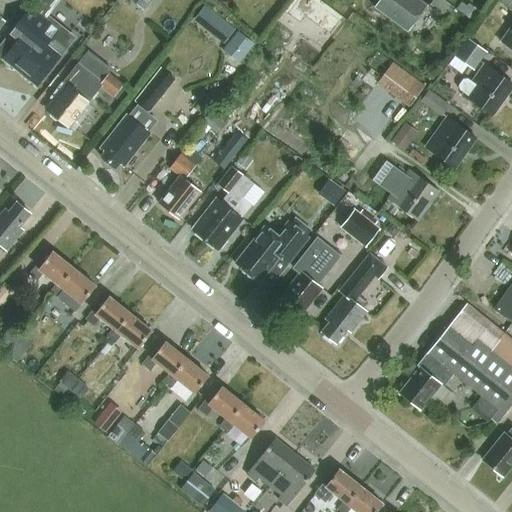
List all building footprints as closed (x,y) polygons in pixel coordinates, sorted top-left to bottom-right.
[(36,86),(60,56),(75,38),(46,15),(58,0),(38,0),(10,36),(18,42),(3,60),(36,86)] [(155,0),(131,0),(146,12),(155,0)] [(426,6),(417,0),(380,0),(375,8),(407,32),(426,6)] [(444,0),(432,0),(430,4),(442,13),(449,4),(444,0)] [(511,0),(498,0),(511,10),(511,0)] [(462,13),(472,20),(478,11),(468,4),(462,13)] [(204,22),(212,11),(205,5),(197,16),(204,22)] [(511,25),(500,42),(511,50),(511,25)] [(239,32),(224,50),(241,64),(256,45),(239,32)] [(474,70),(487,51),(466,36),(452,55),(474,70)] [(47,111),(69,128),(99,89),(112,99),(114,97),(100,86),(103,82),(78,63),(63,82),(68,85),(47,111)] [(378,84),(409,107),(425,86),(393,63),(378,84)] [(460,89),(464,92),(463,94),(492,116),(511,88),(511,85),(484,65),(472,81),(468,78),(464,79),(459,85),(460,89)] [(150,112),(175,79),(159,66),(134,99),(137,102),(147,110),(150,112)] [(103,82),(100,86),(114,97),(123,85),(109,74),(103,82)] [(420,101),(441,116),(449,104),(427,90),(420,101)] [(193,106),(201,113),(209,102),(201,96),(193,106)] [(217,134),(226,123),(210,110),(201,121),(217,134)] [(149,134),(127,115),(101,148),(105,151),(101,157),(115,169),(119,163),(124,167),(149,134)] [(447,117),(445,119),(425,147),(455,168),(476,139),(447,117)] [(417,132),(404,122),(391,140),(404,150),(417,132)] [(214,160),(225,169),(248,139),(237,131),(214,160)] [(200,157),(186,146),(170,167),(180,175),(158,203),(178,218),(192,201),(193,202),(201,192),(185,179),(195,166),(194,166),(200,157)] [(412,148),(408,153),(417,160),(421,155),(412,148)] [(233,162),(244,171),(253,161),(241,152),(233,162)] [(393,165),(379,185),(392,194),(388,200),(417,221),(438,191),(409,170),(406,175),(393,165)] [(217,249),(241,219),(252,205),(241,197),(252,183),(230,166),(216,184),(226,193),(219,202),(217,200),(194,230),(217,249)] [(329,178),(321,189),(338,201),(346,191),(329,178)] [(26,226),(23,224),(30,214),(17,203),(9,212),(5,209),(0,216),(0,245),(6,250),(26,226)] [(376,225),(378,222),(377,221),(363,210),(360,213),(355,209),(341,228),(366,248),(380,229),(379,228),(376,225)] [(296,218),(292,224),(289,222),(277,237),(265,227),(236,263),(259,282),(280,257),(288,263),(309,238),(308,237),(312,231),(296,218)] [(400,230),(392,224),(387,231),(394,237),(400,230)] [(326,288),(322,286),(343,260),(318,241),(293,273),(298,276),(280,299),(303,317),(326,288)] [(349,254),(329,279),(338,287),(366,252),(356,244),(355,245),(352,243),(346,251),(349,254)] [(36,267),(30,275),(36,280),(43,273),(57,284),(60,287),(74,269),(52,252),(39,269),(36,267)] [(356,293),(372,274),(378,278),(386,268),(370,255),(341,292),(345,296),(326,320),(330,323),(322,333),(336,343),(347,329),(351,332),(367,311),(364,308),(368,303),(356,293)] [(57,284),(51,292),(76,312),(96,287),(74,269),(60,287),(57,284)] [(14,291),(4,282),(0,286),(0,305),(1,307),(14,291)] [(511,284),(494,309),(511,322),(511,284)] [(99,318),(114,329),(117,332),(131,314),(109,297),(95,314),(92,311),(86,319),(93,325),(99,318)] [(511,338),(467,303),(453,321),(416,366),(419,368),(399,394),(420,411),(440,384),(443,387),(453,374),(481,395),(470,408),(488,422),(491,418),(511,391),(511,338)] [(117,332),(114,329),(107,337),(114,343),(121,335),(138,349),(152,332),(131,314),(117,332)] [(14,344),(21,334),(11,326),(3,336),(14,344)] [(14,344),(24,352),(32,341),(21,334),(14,344)] [(173,376),(187,359),(166,342),(152,359),(149,357),(143,364),(150,370),(156,363),(170,374),(173,376)] [(24,352),(13,344),(6,354),(16,362),(24,352)] [(208,376),(187,359),(173,376),(170,374),(164,382),(171,387),(178,380),(194,393),(208,376)] [(69,389),(77,379),(66,370),(58,380),(69,389)] [(89,388),(77,379),(69,389),(81,398),(89,388)] [(230,421),(244,404),(222,387),(208,404),(205,402),(199,409),(206,415),(212,408),(226,419),(230,421)] [(511,391),(491,418),(497,424),(511,405),(511,391)] [(111,403),(95,423),(106,432),(122,412),(111,403)] [(265,421),(244,404),(230,421),(226,419),(220,427),(227,432),(233,424),(251,439),(265,421)] [(181,405),(158,433),(169,442),(192,413),(181,405)] [(128,434),(135,425),(124,416),(108,437),(118,446),(128,434)] [(135,425),(128,434),(138,442),(145,433),(135,425)] [(511,428),(506,436),(504,435),(483,461),(504,477),(511,466),(511,428)] [(128,454),(138,442),(128,434),(118,446),(128,454)] [(270,487),(295,455),(275,438),(246,474),(256,482),(259,478),(270,487)] [(139,459),(147,466),(157,455),(149,448),(139,459)] [(295,455),(270,487),(280,495),(277,499),(287,507),(316,471),(295,455)] [(181,460),(172,471),(183,480),(192,469),(181,460)] [(203,461),(196,470),(206,477),(212,468),(203,461)] [(333,493),(344,502),(347,504),(360,488),(339,470),(326,487),(323,485),(315,494),(326,502),(333,493)] [(194,473),(181,489),(202,506),(215,490),(194,473)] [(347,504),(344,502),(338,510),(340,511),(347,511),(351,508),(356,511),(376,511),(382,505),(360,488),(347,504)] [(244,511),(246,511),(223,493),(208,511),(244,511)]
